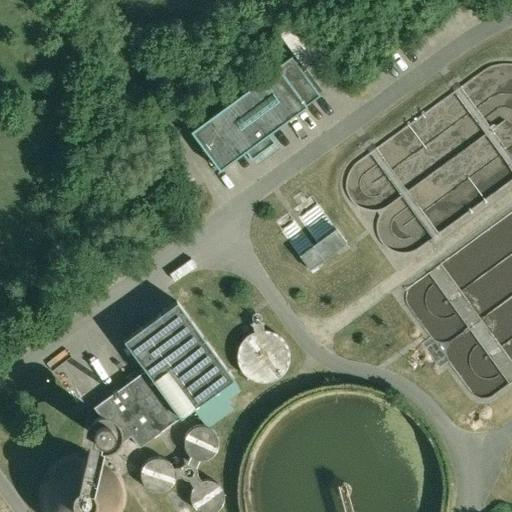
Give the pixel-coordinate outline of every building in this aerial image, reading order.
[(321,54),(297,20),(280,33),(305,66),(321,54)] [(292,55),(191,129),(220,168),(246,150),(252,158),(276,141),(269,132),(321,94),(292,55)] [(347,241),(313,194),(307,198),(302,191),(293,197),(299,205),(293,209),(317,241),(313,244),(324,259),(347,241)] [(313,244),(289,212),(276,221),(310,268),(324,259),(313,244)] [(234,377),(177,300),(124,339),(146,369),(181,416),(234,377)] [(240,345),(237,355),(239,366),(245,375),(253,381),(264,384),(275,382),(284,376),(290,367),(293,357),(291,346),(285,337),(276,331),(266,328),(264,319),(262,319),(263,317),(263,315),(262,313),(261,312),(259,311),(257,311),(255,312),(253,313),(253,315),(253,317),(253,319),(255,320),(253,321),(255,330),(246,336),(240,345)] [(146,369),(95,407),(102,417),(100,417),(97,419),(95,420),(94,422),(93,424),(93,425),(92,428),(93,430),(93,432),(94,434),(96,436),(98,437),(100,438),(103,438),(106,438),(109,436),(111,434),(112,433),(113,431),(121,442),(131,434),(140,446),(181,416),(146,369)] [(212,427),(209,426),(206,425),(202,424),(198,425),(194,426),(192,428),(190,429),(188,431),(187,433),(186,436),(185,438),(185,441),(185,444),(185,446),(186,448),(188,451),(191,454),(188,460),(198,464),(200,459),(203,459),(206,458),(209,457),(212,456),(215,453),(217,450),(218,447),(219,445),(219,441),(219,438),(218,435),(216,432),(214,429),(212,427)] [(168,460),(166,458),(162,457),(157,456),(154,457),(152,458),(149,459),(148,461),(146,463),(144,465),(142,469),(142,470),(141,472),(141,475),(142,479),(144,482),(146,485),(149,487),(152,489),(155,490),(158,491),(161,490),(164,489),(166,488),(169,487),(171,484),(174,481),(175,478),(175,477),(181,476),(180,466),(174,466),(172,464),(171,462),(168,460)] [(188,460),(180,466),(181,476),(191,480),(199,474),(198,464),(188,460)] [(83,461),(77,461),(73,462),(68,464),(63,467),(60,470),(57,474),(55,477),(53,480),(51,484),(49,488),(49,493),(49,497),(49,501),(50,505),(51,509),(52,511),(115,511),(117,508),(118,505),(119,502),(119,500),(119,495),(118,490),(118,488),(117,484),(116,481),(114,477),(111,474),(108,470),(104,467),(102,466),(98,464),(93,462),(89,461),(83,461)] [(213,479),(210,478),(207,478),(205,478),(202,479),(199,474),(191,480),(194,485),(192,489),(191,492),(191,494),(191,496),(191,499),(192,501),(192,503),(194,505),(196,508),(198,510),(200,511),(202,511),(212,511),(215,511),(218,510),(220,508),(223,505),(224,501),(225,499),(225,497),(225,495),(225,492),(224,489),(222,485),(219,482),(217,481),(213,479)]
